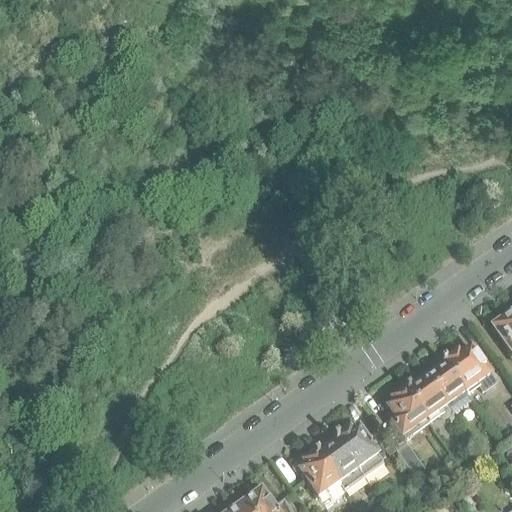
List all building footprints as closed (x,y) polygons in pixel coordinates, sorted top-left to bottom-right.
[(511,322),(510,320),(504,324),(500,324),(495,327),(495,331),(493,333),(511,359),(511,322)] [(493,387),(470,354),(466,357),(463,353),(454,360),(451,359),(446,362),(446,366),(443,368),(464,397),(476,389),(481,396),(493,387)] [(470,405),(464,397),(443,368),(431,377),(432,378),(425,383),(445,410),(450,417),(451,417),(452,418),(470,405)] [(445,410),(425,383),(419,388),(418,386),(404,396),(425,425),(445,410)] [(413,440),(410,436),(425,425),(404,396),(402,397),(399,396),(394,400),(394,403),(385,410),(396,426),(392,429),(404,445),(395,451),(414,480),(424,473),(405,445),(413,440)] [(455,422),(452,418),(451,417),(450,417),(446,420),(450,425),(455,422)] [(385,463),(373,446),(369,449),(356,430),(347,437),(344,436),(338,440),(338,443),(336,445),(363,483),(383,469),(381,465),(385,463)] [(363,483),(336,445),(323,454),(324,456),(318,460),(339,492),(343,497),(363,483)] [(493,464),(482,447),(474,453),(479,459),(485,470),(493,464)] [(339,492),(318,460),(317,458),(314,460),(311,459),(305,463),(305,466),(297,473),(317,502),(318,505),(326,499),(331,506),(343,497),(339,492)] [(475,476),(485,470),(479,459),(468,466),(475,476)] [(466,511),(472,508),(459,488),(458,487),(448,494),(459,511),(466,511)] [(285,511),(283,508),(276,511),(271,511),(260,497),(241,511),(242,511),(285,511)] [(360,511),(350,498),(347,501),(354,511),(360,511)]
